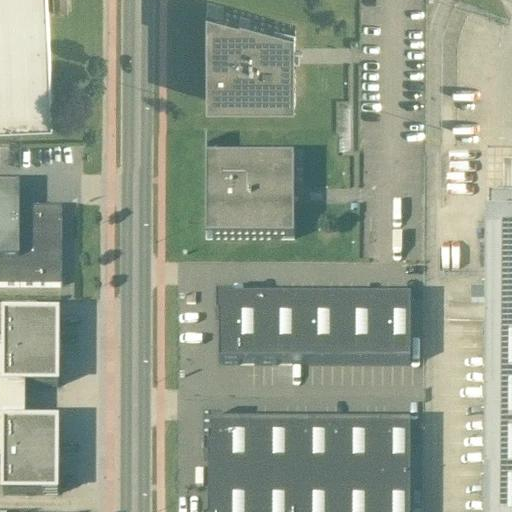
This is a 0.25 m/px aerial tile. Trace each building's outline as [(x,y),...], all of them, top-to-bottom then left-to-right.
[(0,0),(0,122),(51,120),(46,0),(0,0)] [(207,2),(207,101),(295,101),(295,65),(295,62),(299,62),(299,52),(295,52),(295,47),(295,26),(207,2)] [(206,143),(206,241),(295,241),(295,206),(295,202),(299,202),(299,192),(295,192),(295,160),(227,160),(208,160),(208,143),(206,143)] [(0,288),(62,289),(62,246),(63,246),(63,242),(57,242),(57,228),(63,228),(63,223),(62,223),(62,209),(20,209),(20,188),(0,187),(0,288)] [(511,511),(511,219),(486,220),(486,280),(484,511),(511,511)] [(235,297),(215,297),(215,321),(219,321),(219,366),(411,367),(411,301),(235,301),(235,297)] [(8,346),(0,346),(0,467),(7,468),(7,496),(61,497),(61,469),(64,469),(64,453),(61,453),(61,441),(61,426),(29,426),(30,388),(61,389),(61,361),(65,362),(65,345),(61,345),(62,318),(8,318),(8,346)] [(409,511),(410,428),(224,427),(224,423),(204,423),(204,463),(208,463),(208,511),(409,511)]
